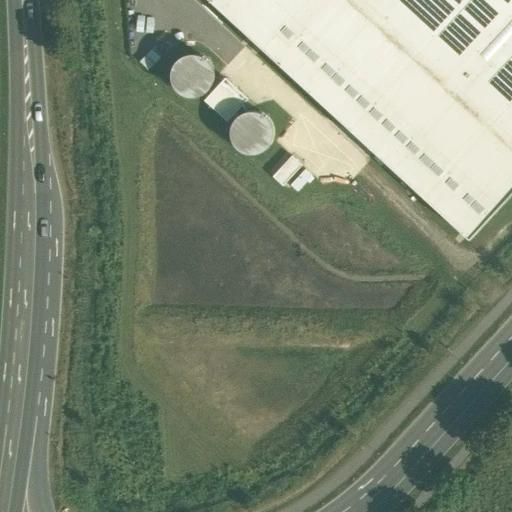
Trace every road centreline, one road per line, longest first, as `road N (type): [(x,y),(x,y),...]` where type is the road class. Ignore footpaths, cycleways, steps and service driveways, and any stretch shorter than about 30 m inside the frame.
road 1 (primary): [(20,419),(37,168),(24,0)]
road 2 (secondary): [(358,511),(511,357)]
